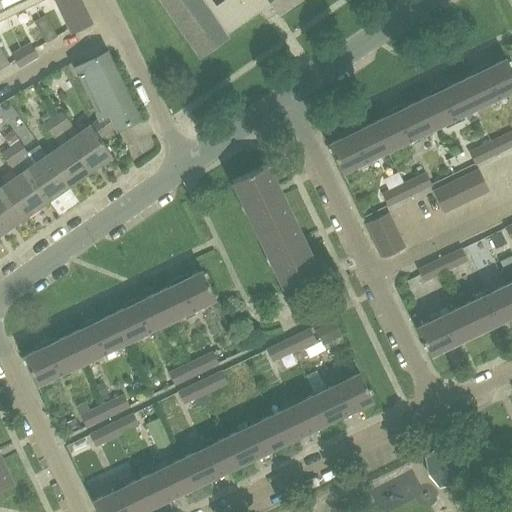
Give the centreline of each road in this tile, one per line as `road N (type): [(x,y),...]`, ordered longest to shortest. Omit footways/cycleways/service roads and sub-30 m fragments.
road 1 (residential): [(436,409),(221,511)]
road 2 (residential): [(0,297),(184,166)]
road 3 (residential): [(287,98),(373,275)]
road 4 (residential): [(79,511),(0,343)]
road 5 (residential): [(287,98),(428,0)]
road 6 (residential): [(184,166),(118,26)]
road 7 (residential): [(373,275),(511,208)]
road 8 (residential): [(373,275),(436,409)]
road 9 (residential): [(0,87),(118,26)]
road 10 (residential): [(184,166),(287,98)]
